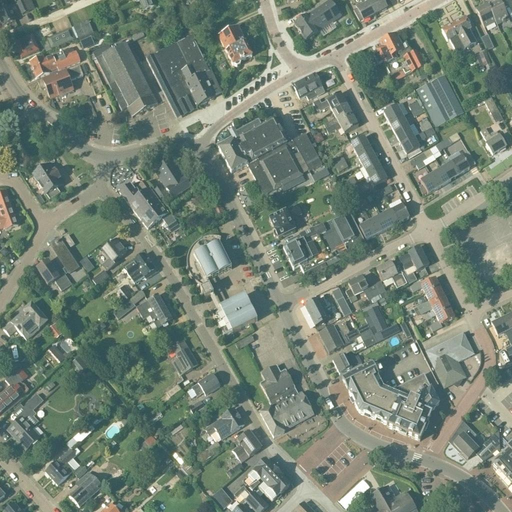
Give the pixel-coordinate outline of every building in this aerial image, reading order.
[(134,0),(136,3),(139,2),(140,2),(143,11),(154,7),(150,0),(134,0)] [(366,0),(348,0),(349,0),(350,0),(356,0),(358,3),(359,2),(360,4),(356,7),(357,10),(354,12),(359,22),(363,20),(364,22),(375,16),(369,3),(366,0)] [(366,0),(369,3),(375,16),(387,9),(381,0),(366,0)] [(23,1),(17,3),(22,15),(28,13),(23,1)] [(330,1),(308,16),(319,32),(341,17),(330,1)] [(500,3),(489,9),(496,23),(495,23),(497,26),(509,20),(500,3)] [(14,5),(0,10),(0,19),(3,27),(15,22),(12,14),(17,12),(14,5)] [(489,9),(488,6),(476,12),(484,29),(495,23),(496,23),(489,9)] [(182,16),(172,20),(175,26),(184,22),(182,16)] [(319,33),(319,32),(308,16),(307,16),(294,25),(306,42),(319,33)] [(447,43),(449,42),(457,55),(477,44),(469,31),(471,30),(465,19),(441,31),(447,43)] [(204,34),(209,31),(207,26),(206,27),(204,24),(201,25),(203,29),(202,29),(204,34)] [(81,26),(74,29),(78,40),(79,42),(86,39),(81,26)] [(240,63),(252,57),(238,28),(218,37),(232,67),(234,66),(237,68),(240,66),(240,63)] [(46,40),(48,43),(51,51),(75,40),(70,29),(46,40)] [(21,60),(39,52),(32,36),(14,44),(21,60)] [(396,36),(378,45),(379,47),(375,49),(379,55),(374,57),(379,66),(383,64),(391,79),(403,73),(405,77),(416,71),(422,82),(428,79),(425,74),(426,73),(424,68),(424,67),(416,52),(412,55),(406,44),(401,46),(396,36)] [(488,36),(481,39),(487,52),(494,49),(488,36)] [(193,37),(167,50),(198,107),(217,98),(216,96),(222,93),(212,71),(211,72),(193,37)] [(127,109),(130,115),(132,119),(157,106),(152,96),(151,96),(126,45),(111,52),(108,46),(93,54),(122,112),(127,109)] [(43,58),(30,63),(36,80),(49,75),(49,73),(57,70),(58,72),(80,63),(76,53),(75,54),(73,48),(63,52),(44,60),(43,58)] [(167,50),(146,60),(156,79),(166,101),(175,118),(198,107),(167,50)] [(486,52),(472,58),(478,73),(485,70),(484,67),(490,65),(486,52)] [(65,72),(38,82),(41,90),(45,89),(50,101),(73,92),(69,82),(88,75),(84,65),(65,72)] [(508,72),(500,76),(504,84),(511,80),(508,72)] [(315,75),(292,87),(299,100),(306,97),(308,102),(324,93),(315,75)] [(490,80),(484,83),(488,91),(494,89),(490,80)] [(431,84),(417,92),(436,129),(450,122),(436,95),(431,84)] [(450,88),(436,95),(450,122),(464,115),(450,88)] [(340,94),(326,102),(321,105),(319,100),(312,104),(317,113),(319,111),(320,113),(330,108),(332,113),(346,106),(340,94)] [(492,99),(484,103),(491,115),(498,111),(492,99)] [(408,107),(411,113),(421,108),(418,102),(408,107)] [(81,119),(94,119),(94,103),(82,103),(81,119)] [(326,131),(352,116),(346,106),(332,113),(336,120),(323,126),(326,131)] [(403,119),(397,107),(384,114),(390,126),(403,119)] [(421,108),(411,113),(415,119),(424,113),(421,108)] [(352,116),(326,131),(328,135),(335,131),(336,133),(341,130),(344,135),(358,128),(352,116)] [(231,138),(216,146),(219,151),(231,175),(247,166),(263,197),(274,191),(275,191),(281,188),(295,180),(302,177),(303,176),(290,152),(296,148),(309,173),(322,166),(322,165),(305,135),(293,141),(290,141),(284,130),(284,129),(283,124),(280,118),(274,121),(262,127),(258,121),(236,133),(234,129),(228,132),(231,138)] [(408,128),(403,119),(390,126),(395,135),(408,128)] [(420,128),(423,134),(433,129),(430,123),(420,128)] [(408,128),(395,135),(401,146),(414,139),(408,128)] [(414,139),(401,146),(406,157),(419,150),(417,144),(422,141),(422,142),(436,135),(433,129),(423,134),(414,139)] [(486,145),(487,147),(492,156),(506,148),(499,137),(496,132),(489,136),(486,130),(480,133),(488,145),(486,145)] [(320,135),(314,138),(317,144),(323,140),(320,135)] [(351,145),(356,156),(370,149),(364,138),(351,145)] [(449,139),(440,145),(443,150),(452,145),(449,139)] [(440,145),(435,148),(438,153),(443,150),(440,145)] [(370,149),(356,156),(362,167),(375,160),(370,149)] [(424,154),(419,157),(422,163),(423,163),(427,160),(424,154)] [(332,162),(336,168),(345,162),(342,157),(332,162)] [(419,157),(410,163),(413,169),(416,167),(422,163),(419,157)] [(462,157),(452,164),(459,176),(470,170),(462,157)] [(172,160),(154,171),(172,200),(191,189),(172,160)] [(375,160),(362,167),(368,177),(381,171),(375,160)] [(345,162),(336,168),(339,173),(348,168),(345,162)] [(34,175),(33,176),(38,184),(37,184),(42,192),(43,191),(48,199),(49,201),(50,202),(60,195),(57,190),(64,185),(51,164),(39,171),(38,171),(34,173),(34,175)] [(452,164),(441,170),(449,183),(459,176),(452,164)] [(326,170),(319,174),(322,180),(330,176),(326,170)] [(441,170),(431,176),(438,189),(449,183),(441,170)] [(381,171),(368,177),(374,188),(387,181),(381,171)] [(438,189),(431,176),(420,183),(428,195),(438,189)] [(302,177),(295,180),(298,186),(305,182),(302,177)] [(353,178),(344,183),(347,189),(356,184),(353,178)] [(130,186),(119,194),(124,200),(128,206),(139,220),(144,226),(148,231),(162,220),(168,228),(176,222),(170,214),(168,215),(151,193),(149,190),(150,189),(145,182),(139,186),(144,193),(141,196),(136,190),(135,191),(130,186)] [(356,184),(347,189),(350,195),(360,189),(356,184)] [(160,186),(153,191),(160,201),(168,195),(160,186)] [(390,187),(384,190),(387,196),(393,193),(390,187)] [(387,196),(384,190),(377,193),(380,199),(387,196)] [(0,214),(12,210),(6,193),(0,194),(0,214)] [(364,200),(360,202),(365,213),(370,210),(364,200)] [(365,213),(360,202),(355,204),(361,215),(365,213)] [(299,204),(291,208),(292,210),(269,220),(275,232),(273,235),(275,239),(278,239),(278,240),(295,232),(290,221),(301,216),(299,211),(301,209),(299,204)] [(402,206),(392,211),(398,225),(409,219),(402,206)] [(289,248),(283,250),(293,271),(300,268),(304,276),(359,247),(365,244),(351,217),(346,208),(342,210),(344,216),(337,219),(320,227),(287,243),(289,248)] [(12,210),(0,214),(0,215),(1,218),(0,218),(0,229),(5,228),(6,231),(18,227),(12,210)] [(342,210),(334,214),(337,219),(344,216),(342,210)] [(392,211),(381,217),(387,230),(398,225),(392,211)] [(381,217),(370,223),(377,236),(387,230),(381,217)] [(377,236),(370,223),(359,228),(366,241),(377,236)] [(68,236),(64,239),(71,249),(75,246),(68,236)] [(187,263),(187,264),(187,265),(187,266),(187,268),(187,269),(187,270),(188,271),(188,272),(189,273),(189,274),(189,275),(190,276),(191,277),(191,278),(192,279),(192,280),(193,281),(194,282),(195,282),(196,283),(196,284),(197,284),(198,285),(199,286),(200,286),(201,287),(202,287),(203,288),(204,288),(205,289),(200,291),(205,300),(210,298),(216,311),(220,309),(213,296),(206,282),(231,270),(222,250),(219,245),(221,239),(220,239),(219,239),(218,238),(217,238),(216,238),(215,238),(214,238),(212,238),(211,238),(210,238),(209,238),(208,238),(207,238),(206,239),(205,239),(204,239),(203,240),(202,240),(201,241),(200,241),(199,242),(198,242),(197,243),(196,244),(195,244),(194,245),(194,246),(193,247),(192,248),(191,249),(190,250),(190,251),(189,252),(189,253),(188,254),(188,255),(188,257),(187,258),(187,259),(187,260),(187,261),(187,262),(187,263)] [(59,241),(51,246),(70,274),(77,269),(59,241)] [(103,252),(110,261),(103,267),(107,272),(119,263),(117,261),(126,254),(116,241),(112,244),(111,244),(110,245),(110,246),(101,253),(101,254),(103,252)] [(4,246),(0,253),(6,256),(10,250),(4,246)] [(408,255),(399,260),(405,272),(414,267),(417,273),(428,267),(423,256),(425,255),(422,249),(420,250),(419,249),(408,255)] [(146,280),(156,273),(155,271),(144,255),(124,270),(134,285),(144,278),(146,280)] [(79,262),(87,273),(94,268),(85,258),(79,262)] [(59,278),(48,262),(36,270),(48,286),(54,282),(61,293),(72,286),(64,275),(59,278)] [(390,264),(377,271),(383,284),(392,279),(397,290),(407,285),(402,276),(401,274),(397,276),(393,269),(390,264)] [(104,272),(92,281),(97,287),(109,278),(104,272)] [(345,293),(349,300),(363,292),(368,302),(372,300),(373,304),(382,300),(387,297),(380,283),(367,290),(362,278),(348,285),(351,290),(345,293)] [(435,279),(421,286),(420,284),(410,288),(413,294),(422,289),(426,296),(440,289),(435,279)] [(88,280),(83,284),(87,289),(92,285),(88,280)] [(125,287),(118,292),(123,299),(126,302),(132,296),(125,287)] [(417,308),(419,312),(445,299),(440,289),(426,296),(429,303),(417,308)] [(141,292),(130,301),(134,306),(145,297),(141,292)] [(172,322),(162,304),(163,303),(159,297),(158,297),(148,303),(136,309),(143,321),(150,317),(157,330),(172,322)] [(216,311),(211,313),(224,339),(257,322),(245,297),(220,309),(216,311)] [(352,315),(343,299),(336,302),(345,318),(352,315)] [(445,299),(419,312),(421,316),(432,310),(435,316),(450,309),(445,299)] [(304,308),(315,328),(329,321),(319,300),(304,308)] [(118,320),(134,307),(130,302),(114,315),(118,320)] [(3,331),(9,337),(17,330),(27,341),(48,323),(31,305),(11,324),(3,331)] [(369,318),(365,320),(368,325),(370,330),(374,328),(377,334),(387,330),(377,308),(367,313),(369,318)] [(450,309),(435,316),(439,324),(430,328),(432,333),(442,329),(441,326),(455,319),(450,309)] [(511,315),(503,319),(511,336),(511,315)] [(511,336),(503,319),(491,325),(498,338),(505,334),(511,348),(506,351),(509,357),(511,356),(511,355),(511,336)] [(344,323),(319,336),(324,346),(325,348),(329,355),(343,348),(342,348),(348,345),(348,344),(356,340),(357,339),(360,338),(356,331),(354,332),(349,334),(349,333),(344,323)] [(405,325),(400,327),(404,334),(408,332),(405,325)] [(360,337),(363,343),(373,337),(371,332),(360,337)] [(251,336),(235,345),(238,351),(254,342),(251,336)] [(373,337),(363,343),(366,350),(383,341),(380,336),(374,339),(373,337)] [(463,336),(439,348),(428,354),(445,388),(452,384),(457,388),(463,379),(464,378),(456,363),(472,355),(463,336)] [(192,370),(197,366),(184,343),(178,346),(178,345),(171,349),(177,361),(172,364),(174,364),(177,369),(176,370),(180,378),(192,370)] [(54,347),(48,353),(59,365),(65,360),(54,347)] [(345,356),(333,363),(340,376),(352,370),(356,368),(349,355),(345,356)] [(79,356),(73,362),(82,371),(88,366),(79,356)] [(268,421),(280,441),(290,435),(288,430),(294,426),(297,431),(302,428),(300,423),(306,419),(309,424),(320,418),(308,398),(306,399),(303,393),(301,394),(298,388),(299,387),(283,359),(246,380),(263,409),(265,408),(268,413),(266,414),(270,420),(268,421)] [(372,365),(341,380),(348,393),(359,414),(387,426),(387,428),(420,442),(431,415),(430,415),(439,405),(424,376),(384,396),(378,383),(381,382),(372,365)] [(5,382),(11,388),(0,397),(0,416),(0,417),(21,399),(18,396),(24,391),(19,385),(23,382),(15,373),(5,382)] [(206,397),(220,388),(212,376),(198,385),(192,389),(197,398),(203,394),(206,397)] [(51,384),(45,389),(49,393),(54,388),(51,384)] [(177,386),(166,394),(170,400),(181,391),(177,386)] [(36,395),(22,409),(28,415),(42,402),(36,395)] [(195,414),(196,415),(204,409),(203,409),(204,408),(200,403),(189,410),(193,416),(195,414)] [(204,409),(196,415),(198,418),(206,413),(204,409)] [(222,420),(205,431),(209,437),(211,436),(216,444),(217,443),(217,444),(221,441),(232,435),(244,427),(234,410),(221,418),(222,420)] [(127,414),(119,420),(125,426),(132,421),(127,414)] [(159,414),(150,422),(152,425),(162,418),(159,414)] [(9,431),(14,436),(18,440),(17,441),(26,452),(39,439),(30,430),(32,428),(22,418),(7,432),(8,432),(9,431)] [(463,423),(450,442),(468,460),(474,455),(480,449),(472,441),(476,437),(463,423)] [(89,425),(72,440),(78,446),(95,431),(89,425)] [(480,449),(474,455),(482,463),(486,461),(492,457),(499,452),(500,452),(498,433),(498,432),(482,447),(480,449)] [(233,453),(238,460),(241,464),(249,458),(261,449),(249,433),(237,442),(237,443),(235,445),(238,449),(233,453)] [(151,438),(140,449),(146,455),(157,444),(151,438)] [(217,443),(197,456),(202,463),(221,451),(217,443)] [(68,454),(45,474),(57,487),(73,472),(67,465),(80,453),(75,448),(68,454)] [(511,448),(507,453),(491,467),(511,490),(511,448)] [(277,499),(276,499),(280,496),(290,487),(282,479),(282,478),(274,469),(273,469),(265,461),(256,470),(253,473),(252,473),(248,477),(254,484),(249,489),(252,493),(257,488),(272,504),(277,499)] [(193,473),(193,474),(199,469),(195,472),(188,463),(181,469),(188,477),(193,473)] [(83,468),(74,477),(78,481),(87,472),(83,468)] [(231,472),(227,475),(231,480),(235,476),(231,472)] [(79,489),(69,498),(79,509),(101,488),(88,473),(82,478),(77,484),(80,487),(79,489)] [(234,497),(237,499),(246,491),(243,488),(234,497)] [(395,500),(388,488),(367,500),(374,511),(415,511),(405,494),(395,500)] [(241,508),(241,507),(245,511),(264,511),(267,509),(255,495),(246,504),(244,501),(239,506),(241,508)] [(223,511),(225,511),(214,497),(211,500),(221,511),(223,511)]
